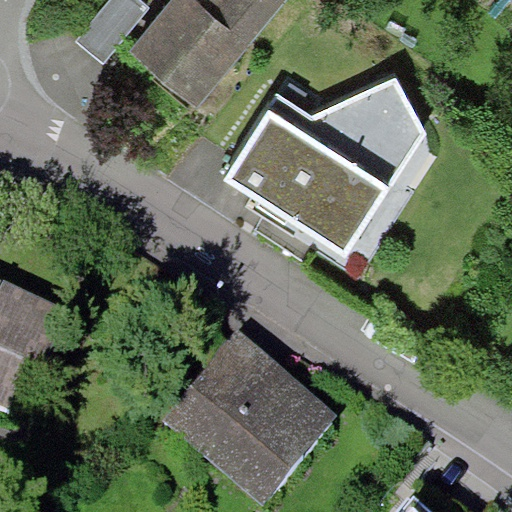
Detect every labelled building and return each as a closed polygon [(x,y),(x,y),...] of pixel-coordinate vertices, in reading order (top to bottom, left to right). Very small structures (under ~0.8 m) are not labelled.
[(110,0),(81,35),(105,55),(144,8),(135,0),(110,0)] [(153,75),(185,102),(271,0),(218,0),(211,9),(199,0),(173,0),(133,49),(158,70),(153,75)] [(386,70),(286,116),(259,98),(217,163),(294,213),(334,152),(344,159),(409,113),(386,70)] [(0,415),(8,419),(41,349),(55,356),(69,327),(0,294),(0,415)] [(174,419),(215,453),(208,460),(268,511),(304,468),(292,458),(322,422),(233,348),(174,419)] [(431,511),(413,496),(399,511),(431,511)]
